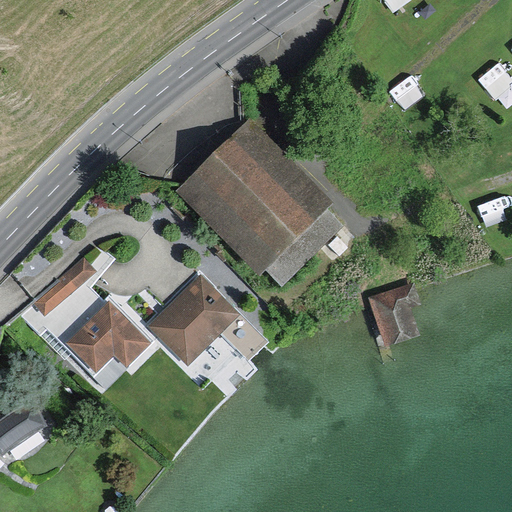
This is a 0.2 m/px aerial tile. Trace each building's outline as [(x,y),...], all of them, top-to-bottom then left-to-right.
[(384,0),(394,14),(415,0),(384,0)] [(481,77),(492,100),(511,90),(511,79),(506,66),(481,77)] [(248,126),(180,193),(261,275),(329,208),(248,126)] [(33,304),(46,318),(98,268),(85,255),(33,304)] [(234,312),(200,279),(153,327),(188,360),(234,312)] [(406,286),(370,299),(386,343),(412,334),(402,307),(412,304),(406,286)] [(146,342),(106,304),(66,345),(95,373),(114,353),(125,364),(146,342)]
